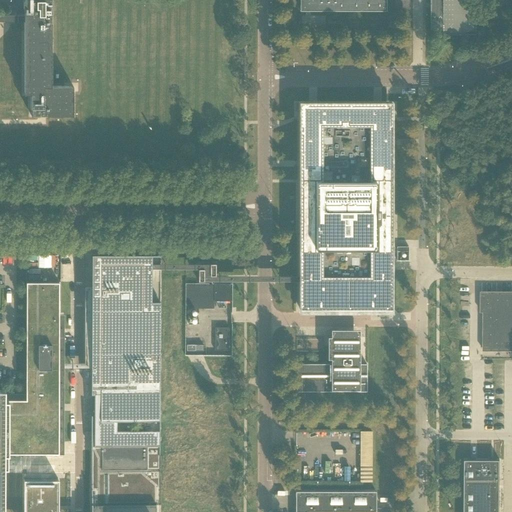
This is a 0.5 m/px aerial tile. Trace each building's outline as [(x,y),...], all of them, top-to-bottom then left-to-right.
[(24,22),(24,26),(24,93),(24,94),(30,94),(30,108),(31,108),(31,116),(39,116),(72,116),(73,116),(73,86),(72,86),(51,86),(51,15),(51,0),(23,0),(24,0),(24,7),(24,15),(24,22)] [(300,0),(300,10),(385,10),(384,0),(300,0)] [(394,0),(394,10),(410,10),(409,0),(394,0)] [(478,34),(477,0),(429,0),(430,35),(460,34),(478,34)] [(298,101),(298,276),(298,281),(298,312),(392,312),(392,142),(392,119),(392,102),(392,101),(381,101),(373,101),(317,101),(308,101),(298,101)] [(51,267),(51,278),(59,277),(58,254),(39,255),(40,268),(51,267)] [(155,511),(156,488),(159,488),(159,457),(160,457),(160,449),(160,269),(160,264),(160,255),(160,254),(155,254),(101,254),(101,257),(98,257),(98,266),(92,266),(92,301),(91,301),(91,360),(91,366),(91,449),(90,511),(155,511)] [(198,269),(198,281),(203,281),(203,275),(209,275),(209,276),(215,276),(215,264),(214,264),(209,264),(209,269),(203,269),(198,269)] [(0,511),(1,511),(1,453),(57,453),(57,442),(57,412),(57,404),(57,366),(57,360),(57,338),(57,329),(57,283),(27,283),(27,394),(27,400),(1,401),(0,400),(0,511)] [(214,284),(214,301),(231,301),(231,284),(214,284)] [(511,294),(483,294),(483,312),(482,312),(482,313),(483,313),(482,349),(483,349),(511,348),(511,294)] [(228,351),(228,328),(214,328),(214,351),(228,351)] [(296,364),(296,391),(366,392),(366,364),(366,366),(359,366),(359,330),(331,330),(331,359),(331,366),(296,365),(296,364)] [(372,431),(359,431),(359,482),(363,482),(372,482),(372,431)] [(463,511),(498,511),(499,460),(473,460),(464,460),(464,472),(463,511)] [(59,511),(59,506),(59,479),(24,479),(24,511),(59,511)] [(375,492),(295,492),(294,511),(375,511),(375,501),(375,492)]
